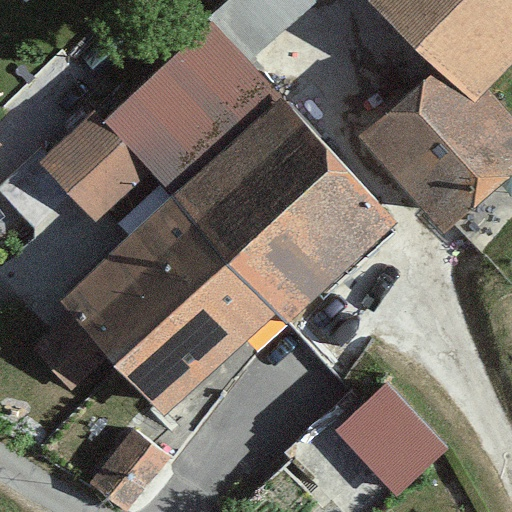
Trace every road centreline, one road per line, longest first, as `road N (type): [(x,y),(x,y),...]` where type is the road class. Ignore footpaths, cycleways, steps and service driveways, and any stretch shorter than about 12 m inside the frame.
road 1 (unknown): [(210,511),(292,368),(405,260),(416,267),(511,469)]
road 2 (residential): [(116,511),(0,435)]
